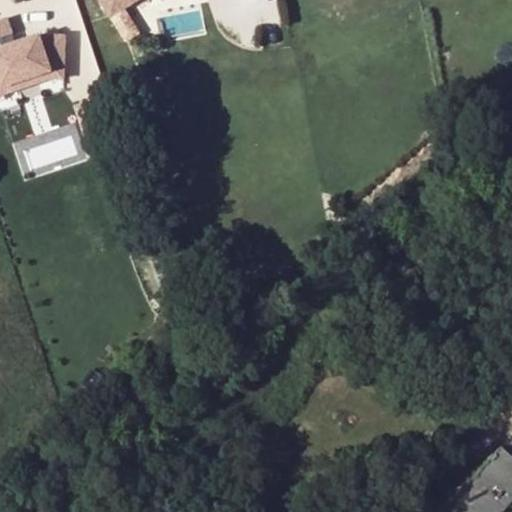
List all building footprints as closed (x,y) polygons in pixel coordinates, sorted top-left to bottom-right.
[(101,0),(110,15),(135,0),(101,0)] [(6,18),(0,20),(0,38),(12,34),(6,18)] [(38,37),(0,50),(0,90),(4,88),(51,72),(64,72),(65,36),(38,37)] [(0,90),(0,100),(8,94),(51,79),(64,80),(64,72),(51,72),(4,88),(0,90)] [(511,459),(502,450),(447,511),(504,511),(511,504),(511,459)]
